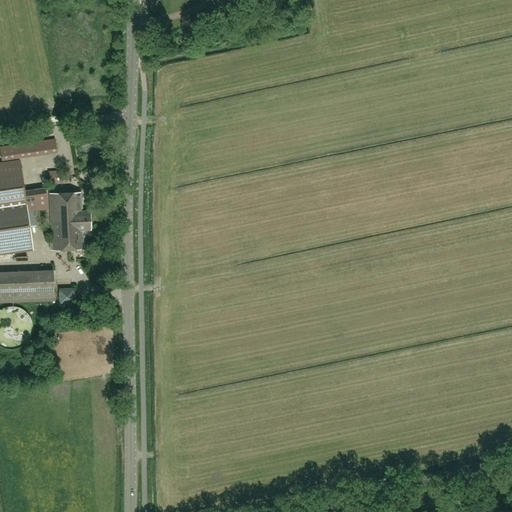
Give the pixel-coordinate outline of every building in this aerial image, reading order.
[(0,146),(2,160),(57,152),(55,138),(0,146)] [(33,210),(48,208),(45,192),(25,194),(20,159),(0,161),(0,255),(33,251),(30,227),(35,226),(33,210)] [(48,170),(49,182),(61,181),(60,170),(48,170)] [(50,193),(52,241),(52,250),(84,248),(83,229),(89,229),(88,210),(82,210),(81,192),(50,193)] [(0,272),(0,302),(53,301),(53,271),(0,272)] [(69,285),(69,275),(60,275),(60,285),(69,285)] [(74,287),(57,288),(59,304),(74,304),(74,287)]
